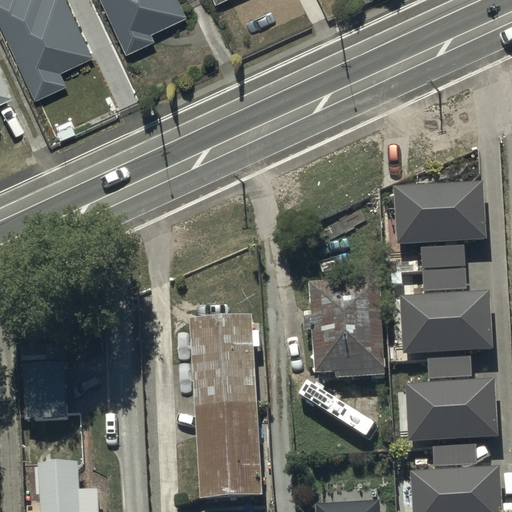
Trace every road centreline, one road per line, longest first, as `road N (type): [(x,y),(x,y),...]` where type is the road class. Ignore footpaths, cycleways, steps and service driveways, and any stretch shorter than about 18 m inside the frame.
road 1 (primary): [(511,34),(0,266)]
road 2 (primary): [(0,229),(502,0)]
